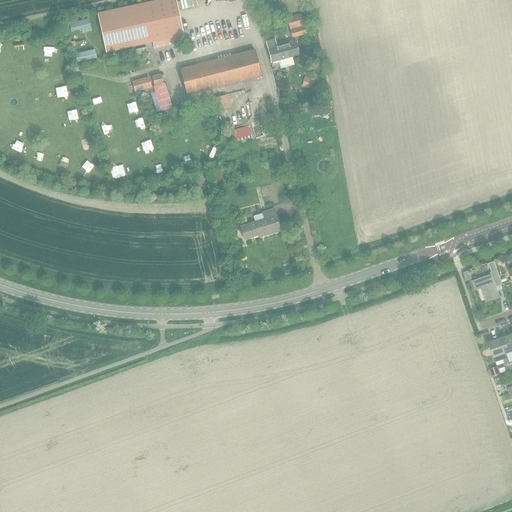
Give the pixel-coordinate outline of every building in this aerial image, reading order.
[(176,0),(156,0),(97,13),(105,52),(184,35),(176,0)] [(289,29),(305,25),(302,13),(286,17),(289,29)] [(290,30),(292,37),(307,33),(305,26),(290,30)] [(49,56),(61,53),(57,35),(44,38),(49,56)] [(296,41),(276,46),(275,39),(266,41),(267,48),(271,62),(300,55),(296,41)] [(254,49),(240,53),(180,69),(187,95),(261,76),(254,49)] [(160,73),(151,76),(154,86),(153,86),(161,110),(172,107),(165,83),(164,83),(160,73)] [(151,87),(148,77),(132,82),(135,92),(151,87)] [(247,224),(249,228),(243,230),(243,229),(241,230),(244,239),(263,233),(263,235),(280,230),(276,215),(274,209),(262,213),(253,216),(255,222),(247,224)] [(468,270),(463,272),(465,280),(471,278),(468,270)] [(496,287),(502,284),(497,270),(490,272),(491,275),(473,281),(476,290),(481,288),(486,302),(499,297),(496,287)] [(511,333),(501,338),(506,353),(511,351),(511,333)] [(506,353),(501,338),(489,342),(494,358),(506,353)] [(511,369),(509,361),(503,363),(506,371),(511,369)]
